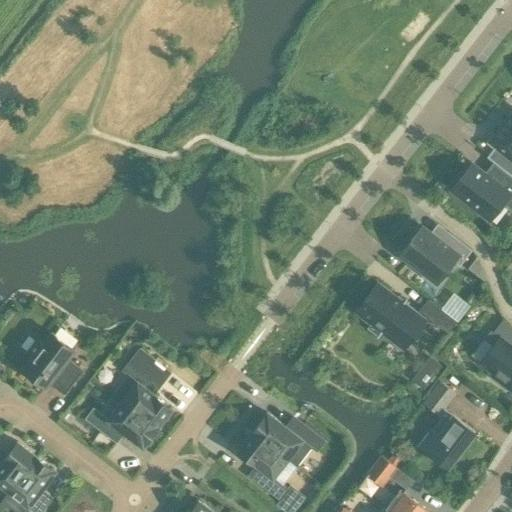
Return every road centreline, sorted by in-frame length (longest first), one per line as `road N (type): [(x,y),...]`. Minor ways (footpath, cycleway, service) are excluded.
road 1 (residential): [(289,298),(511,3)]
road 2 (residential): [(0,409),(25,416),(133,500)]
road 3 (residential): [(133,500),(229,375)]
